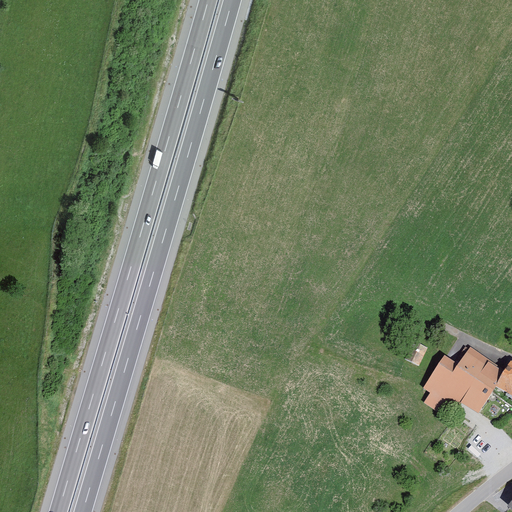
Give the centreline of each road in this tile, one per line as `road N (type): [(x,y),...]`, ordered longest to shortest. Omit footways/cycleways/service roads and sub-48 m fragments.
road 1 (motorway): [(208,0),(58,511)]
road 2 (motorway): [(83,511),(232,0)]
